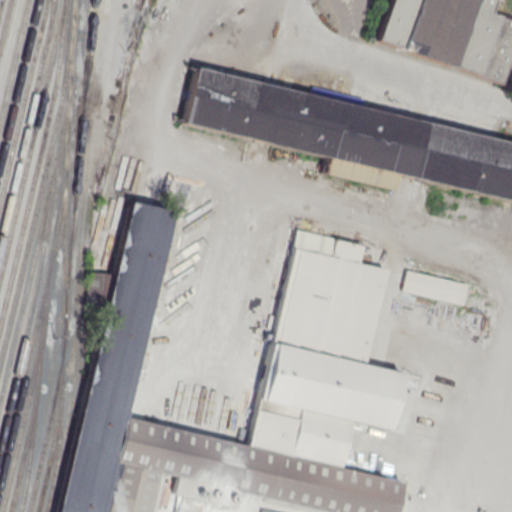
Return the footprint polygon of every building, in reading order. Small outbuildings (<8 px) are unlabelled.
[(384,0),(371,39),(498,83),(508,56),(511,57),(511,20),(486,12),(490,0),(384,0)] [(191,67),(511,143),(511,201),(178,122),(191,67)] [(386,369),(361,363),(383,268),(290,248),(243,445),(124,416),(172,211),(126,201),(52,511),(147,511),(157,472),(172,476),(168,493),(235,508),(238,491),(320,511),(391,511),(399,480),(336,466),(347,422),(372,427),(386,369)] [(224,233),(207,228),(204,240),(221,245),(224,233)] [(253,245),(242,242),(234,272),(245,275),(253,245)] [(198,262),(218,264),(220,250),(199,248),(198,262)] [(253,276),(275,282),(279,268),(257,263),(253,276)] [(216,270),(195,268),(194,281),(214,284),(216,270)] [(460,304),(465,283),(404,271),(400,291),(460,304)] [(188,294),(208,301),(212,290),(191,283),(188,294)] [(272,297),(249,293),(243,326),(266,330),(272,297)] [(201,335),(205,318),(208,304),(187,299),(181,331),(201,335)] [(237,306),(217,305),(216,316),(236,318),(237,306)] [(192,373),(202,343),(181,336),(172,367),(192,373)] [(222,373),(230,344),(210,338),(202,368),(222,373)] [(202,406),(207,394),(200,391),(195,403),(202,406)] [(454,498),(477,511),(511,511),(511,489),(510,489),(511,486),(511,478),(496,469),(490,478),(472,467),(454,498)]
